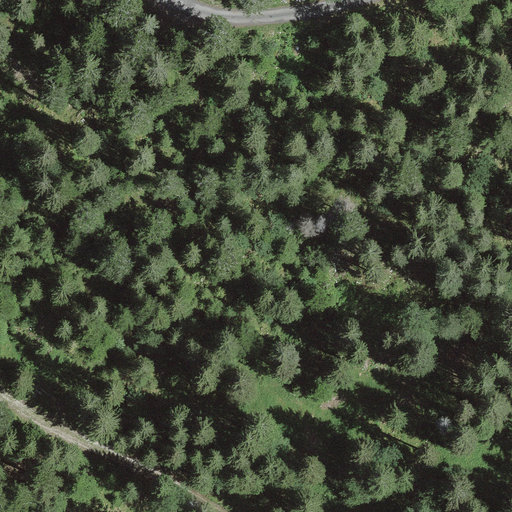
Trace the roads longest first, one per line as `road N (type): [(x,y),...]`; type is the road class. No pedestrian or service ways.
road 1 (track): [(0,394),(34,420),(148,471),(213,511)]
road 2 (track): [(357,0),(225,19),(172,0)]
